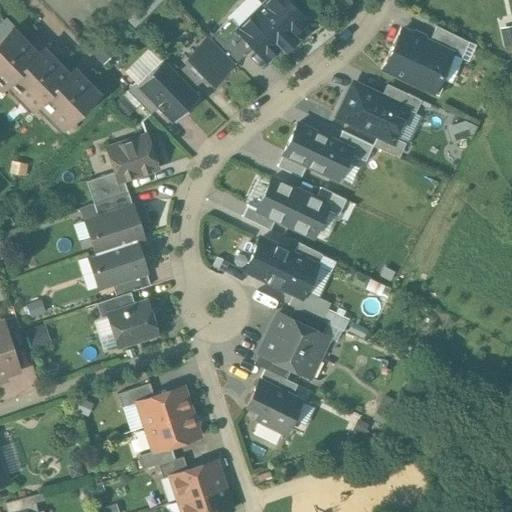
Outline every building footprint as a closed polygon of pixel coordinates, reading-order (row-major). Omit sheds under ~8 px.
[(267,0),(237,29),(253,46),(266,59),(306,21),(286,0),(267,0)] [(237,29),(228,19),(209,38),(234,64),(253,46),(237,29)] [(468,41),(436,25),(428,41),(451,52),(451,53),(460,58),(468,41)] [(11,28),(0,39),(0,86),(2,88),(8,83),(8,82),(36,54),(11,28)] [(428,41),(401,28),(382,68),(428,90),(435,75),(440,77),(451,53),(451,52),(428,41)] [(209,38),(206,35),(181,59),(186,65),(200,79),(206,85),(215,75),(219,79),(234,64),(209,38)] [(139,83),(162,59),(149,46),(125,70),(139,83)] [(36,54),(8,82),(8,83),(33,108),(39,103),(38,102),(67,74),(42,48),(36,54)] [(177,73),(163,59),(138,83),(137,84),(158,106),(174,122),(200,97),(191,88),(177,73)] [(200,79),(186,65),(177,73),(191,88),(200,79)] [(72,69),(67,74),(38,102),(39,103),(64,128),(98,95),(72,69)] [(158,106),(137,84),(138,83),(136,81),(127,90),(150,114),(158,106)] [(402,106),(354,84),(353,83),(338,116),(377,134),(392,141),(394,137),(407,109),(402,106)] [(418,99),(407,94),(402,106),(407,109),(412,112),(418,99)] [(296,120),(280,155),(281,155),(276,166),(301,178),(306,167),(338,182),(351,154),(365,161),(372,145),(340,130),(336,139),(296,120)] [(403,142),(394,137),(392,141),(377,134),(372,145),(396,157),(403,142)] [(147,135),(106,148),(117,181),(157,168),(147,135)] [(315,195),(270,175),(256,207),(247,203),(241,217),(270,229),(274,221),(314,239),(327,210),(338,215),(345,199),(319,187),(315,195)] [(128,192),(94,203),(93,203),(84,206),(89,220),(132,205),(128,192)] [(132,205),(89,220),(94,235),(90,236),(95,253),(135,240),(142,237),(132,205)] [(292,253),(260,238),(246,266),(244,270),(246,271),(293,293),(301,297),(304,290),(316,265),(292,253)] [(95,253),(88,255),(93,271),(97,270),(102,286),(111,283),(145,271),(135,240),(95,253)] [(321,254),(297,243),(292,253),(316,265),(321,254)] [(145,271),(111,283),(116,296),(130,292),(150,285),(145,271)] [(327,302),(304,290),(301,297),(293,293),(287,304),(294,307),(319,319),(327,302)] [(116,296),(96,303),(101,317),(108,315),(108,314),(134,305),(130,292),(116,296)] [(134,305),(108,314),(108,315),(118,345),(156,333),(146,301),(134,305)] [(319,319),(294,307),(289,318),(321,333),(326,322),(325,322),(319,319)] [(289,318),(277,312),(268,332),(319,356),(328,336),(321,333),(289,318)] [(344,322),(328,314),(325,322),(326,322),(341,329),(344,322)] [(19,371),(3,321),(0,322),(0,381),(6,379),(5,375),(19,371)] [(319,356),(268,332),(258,352),(291,368),(309,376),(319,356)] [(291,368),(258,352),(253,363),(264,368),(286,378),(291,368)] [(286,378),(264,368),(259,379),(291,395),(297,384),(286,378)] [(144,373),(116,381),(119,390),(146,382),(144,373)] [(291,395),(259,379),(246,405),(259,411),(256,418),(259,420),(281,431),(284,432),(300,400),(291,395)] [(149,382),(117,393),(121,407),(137,402),(137,401),(153,396),(149,382)] [(153,396),(137,401),(137,402),(145,426),(190,411),(182,386),(153,396)] [(190,411),(145,426),(153,450),(170,445),(198,435),(190,411)] [(281,431),(259,420),(253,433),(275,443),(281,431)] [(170,445),(153,450),(138,455),(142,469),(158,464),(174,458),(170,445)] [(174,458),(158,464),(162,477),(169,475),(187,469),(182,456),(174,458)] [(187,469),(169,475),(177,499),(223,484),(215,460),(187,469)] [(223,484),(177,499),(181,511),(221,511),(231,509),(223,484)] [(33,495),(4,502),(6,511),(33,511),(37,511),(33,495)]
